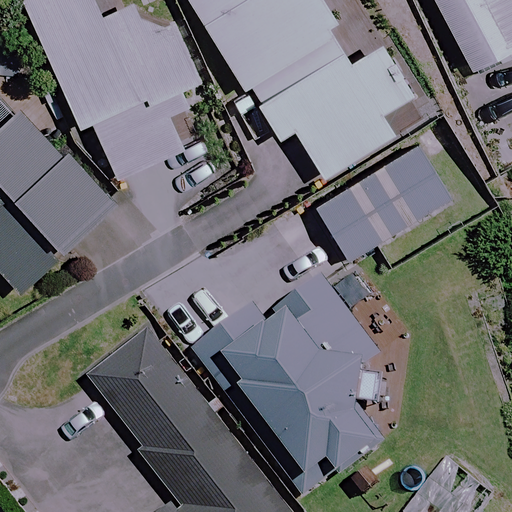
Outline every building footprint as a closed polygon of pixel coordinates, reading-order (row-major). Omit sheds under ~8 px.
[(102,20),(93,0),(22,0),(80,130),(93,125),(118,181),(183,152),(168,117),(207,100),(162,0),(147,0),(136,5),(102,20)] [(334,25),(317,0),(189,0),(277,142),(295,131),(324,179),(394,135),(382,115),(412,97),(382,47),(350,66),(327,30),(334,25)] [(511,42),(511,0),(427,0),(469,78),(511,55),(511,46),(510,43),(511,42)] [(0,267),(23,292),(56,261),(51,256),(112,201),(61,146),(48,158),(12,119),(0,129),(0,267)] [(453,199),(419,142),(312,208),(346,264),(453,199)] [(385,358),(325,284),(268,327),(256,311),(197,356),(241,414),(309,503),(387,444),(362,411),(368,372),(385,358)] [(286,511),(152,337),(90,384),(183,505),(173,511),(286,511)] [(484,511),(498,493),(450,459),(413,511),(484,511)]
